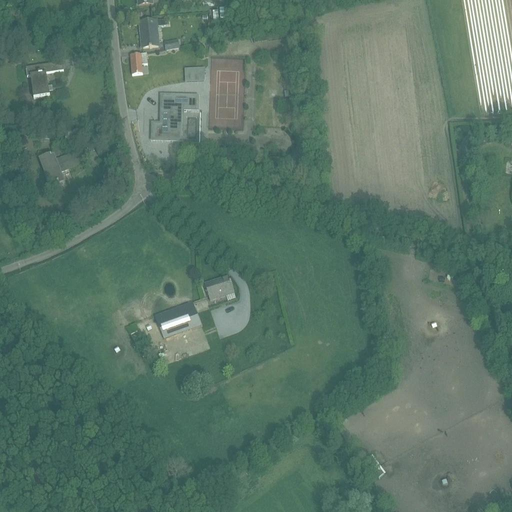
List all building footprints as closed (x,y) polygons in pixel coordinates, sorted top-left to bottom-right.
[(155,22),(150,22),(140,23),(142,49),(157,48),(155,22)] [(164,44),(166,52),(180,50),(180,49),(183,48),(182,41),(178,42),(178,41),(164,44)] [(132,77),(142,76),(143,76),(142,67),(148,66),(147,55),(140,56),(130,56),(132,77)] [(46,75),(64,72),(62,63),(26,69),(27,78),(30,77),(33,100),(50,97),(46,75)] [(153,126),(153,141),(181,141),(181,127),(182,127),(182,110),(190,110),(191,110),(195,110),(196,110),(197,98),(173,98),(163,98),(162,111),(162,126),(153,126)] [(60,173),(81,165),(77,154),(55,162),(53,156),(40,161),(50,188),(61,183),(62,184),(63,183),(60,173)] [(204,286),(210,302),(219,299),(218,297),(233,292),(229,278),(222,280),(222,282),(214,285),(213,283),(204,286)] [(202,326),(192,304),(155,319),(165,342),(202,326)] [(284,350),(300,342),(297,336),(281,343),(284,350)] [(178,363),(184,377),(209,368),(204,353),(178,363)]
